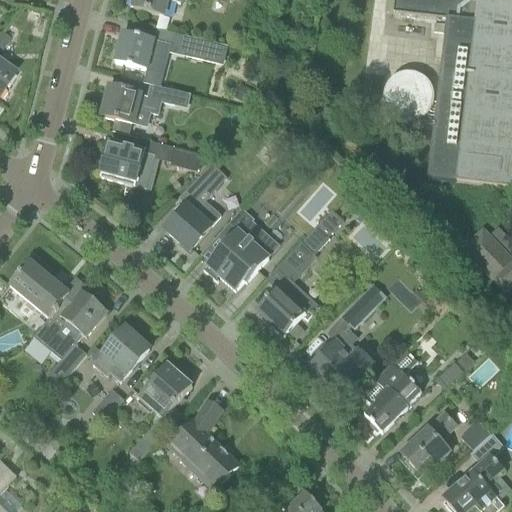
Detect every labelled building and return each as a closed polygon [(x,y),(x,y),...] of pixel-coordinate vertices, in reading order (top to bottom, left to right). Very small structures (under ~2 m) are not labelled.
[(131,0),(129,10),(133,11),(133,12),(164,20),(168,3),(181,6),(182,0),(218,0),(235,4),(235,0),(131,0)] [(511,0),(394,0),(392,17),(449,24),(429,183),(511,192),(511,0)] [(159,33),(155,44),(122,36),(114,66),(161,78),(168,50),(180,53),(206,60),(210,46),(184,40),(159,33)] [(9,43),(0,37),(0,53),(1,54),(9,43)] [(0,94),(13,77),(0,67),(0,94)] [(407,109),(407,122),(432,123),(434,78),(391,77),(390,109),(407,109)] [(238,88),(232,100),(248,107),(253,95),(238,88)] [(180,108),(183,97),(154,89),(151,102),(108,90),(100,120),(146,131),(150,116),(157,118),(160,105),(174,108),(174,106),(180,108)] [(281,136),(271,147),(286,160),(303,142),(281,136)] [(314,137),(310,136),(293,156),(306,168),(325,147),(314,137)] [(108,147),(99,181),(134,191),(141,192),(145,178),(149,163),(150,158),(146,157),(134,154),(134,153),(124,150),(124,151),(108,147)] [(197,176),(201,160),(172,152),(168,168),(197,176)] [(186,210),(165,234),(189,255),(210,231),(195,218),(205,206),(214,194),(200,180),(182,198),(190,205),(186,210)] [(266,261),(276,250),(250,227),(253,224),(241,213),(225,231),(234,239),(202,274),(216,287),(218,285),(216,283),(218,281),(234,296),(243,285),(246,287),(268,262),(266,261)] [(276,293),(256,314),(272,330),(270,331),(271,335),(276,339),(280,340),(282,339),(284,341),(303,321),(306,325),(319,311),(293,286),(290,284),(313,260),(329,243),(327,242),(343,225),(331,214),(312,234),(292,255),(266,283),(276,293)] [(462,253),(504,297),(511,289),(511,265),(482,234),(462,253)] [(57,303),(64,295),(29,265),(9,290),(48,323),(54,316),(56,317),(59,313),(58,312),(62,307),(57,303)] [(54,316),(48,323),(33,342),(60,364),(48,379),(61,390),(86,359),(75,350),(83,341),(85,343),(107,316),(71,287),(64,295),(57,303),(62,307),(58,312),(59,313),(56,317),(54,316)] [(373,290),(362,301),(343,320),(354,331),(385,301),(373,290)] [(96,364),(92,369),(106,382),(110,377),(119,385),(126,378),(149,353),(125,332),(102,357),(96,364)] [(356,341),(347,333),(312,368),(344,399),(373,369),(357,353),(355,354),(349,348),(356,341)] [(407,411),(421,397),(404,380),(417,366),(416,366),(405,355),(361,400),(362,401),(362,400),(372,411),(364,420),(372,428),(370,431),(376,437),(379,435),(381,438),(407,412),(407,411)] [(460,362),(435,385),(445,395),(450,391),(459,382),(470,372),(475,367),(465,357),(460,362)] [(144,393),(144,394),(137,402),(162,424),(191,391),(166,369),(148,390),(147,389),(144,393)] [(123,404),(112,394),(93,416),(104,426),(123,404)] [(194,426),(193,425),(167,451),(213,496),(238,470),(206,438),(221,414),(207,405),(194,426)] [(444,417),(400,458),(406,464),(403,467),(413,478),(416,475),(418,477),(431,466),(435,470),(450,456),(440,444),(455,430),(444,417)] [(154,429),(128,458),(138,467),(164,438),(154,429)] [(488,441),(478,431),(466,443),(475,453),(488,441)] [(479,470),(442,503),(445,506),(442,508),(445,511),(472,511),(474,510),(475,511),(502,511),(504,511),(485,489),(502,474),(492,462),(504,452),(492,439),(470,459),(479,470)] [(0,511),(2,511),(0,510),(0,496),(15,480),(0,466),(0,511)] [(259,511),(319,511),(305,496),(288,511),(276,511),(269,504),(259,511)]
